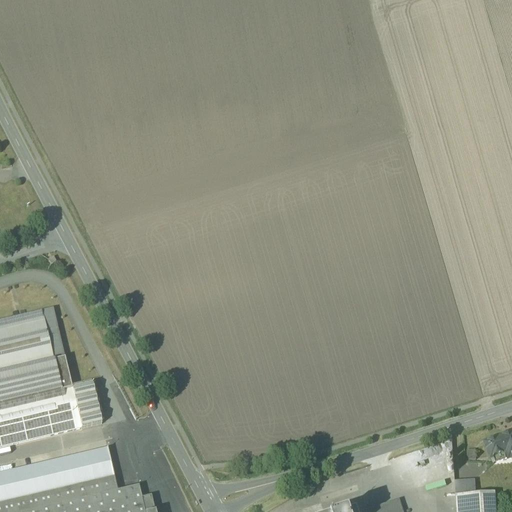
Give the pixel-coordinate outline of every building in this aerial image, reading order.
[(53,310),(0,322),(0,449),(81,430),(72,390),(53,310)] [(92,385),(72,390),(81,430),(102,425),(92,385)] [(511,434),(500,439),(485,444),(491,459),(507,453),(509,458),(508,459),(511,457),(511,434)] [(107,450),(0,474),(0,511),(154,511),(151,498),(142,500),(139,487),(117,492),(107,450)] [(457,511),(497,511),(496,494),(456,498),(457,511)]
